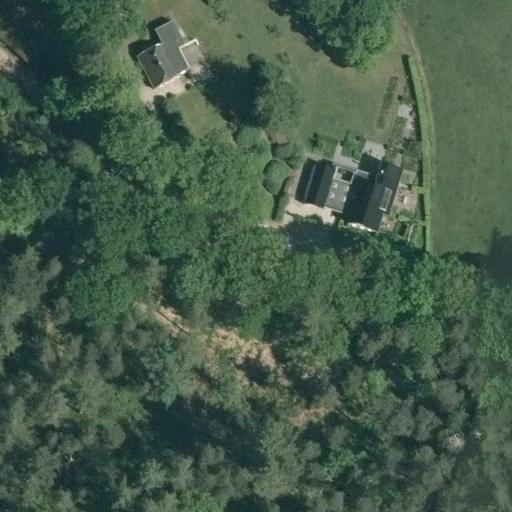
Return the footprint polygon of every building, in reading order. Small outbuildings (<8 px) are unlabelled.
[(113,40),(125,35),(109,0),(86,0),(99,28),(106,24),(113,40)] [(154,32),(161,45),(138,57),(154,89),(188,71),(177,52),(184,46),(172,23),(154,32)] [(115,52),(107,31),(98,35),(107,55),(115,52)] [(119,53),(109,58),(116,73),(126,69),(119,53)] [(333,171),(317,166),(305,204),(322,209),(327,191),(348,197),(345,208),(352,210),(347,224),(375,233),(381,213),(388,215),(401,172),(381,166),(374,189),(353,183),(348,197),(327,191),(333,171)]
